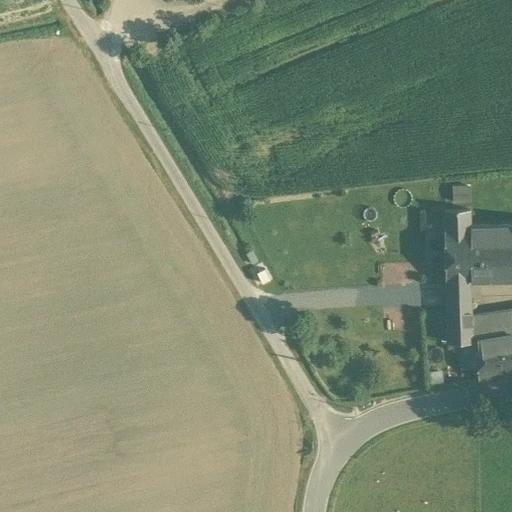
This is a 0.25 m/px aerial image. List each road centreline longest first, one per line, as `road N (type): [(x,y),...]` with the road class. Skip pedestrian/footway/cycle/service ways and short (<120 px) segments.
road 1 (unclassified): [(334,439),(75,0)]
road 2 (unclassified): [(334,439),(511,389)]
